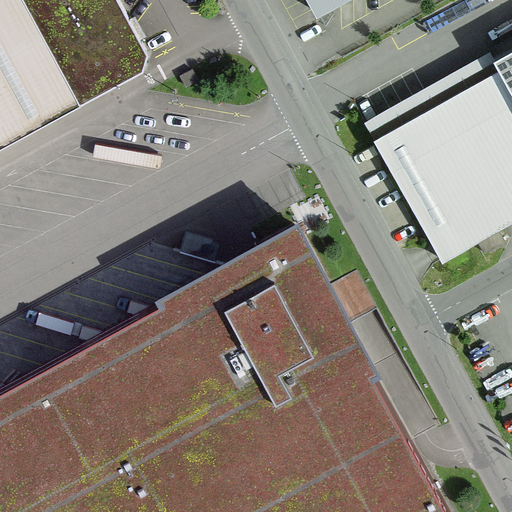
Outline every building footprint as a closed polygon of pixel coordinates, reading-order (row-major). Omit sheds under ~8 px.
[(0,0),(0,146),(141,70),(146,53),(135,34),(117,0),(0,0)] [(308,0),(316,14),(341,0),(308,0)] [(511,217),(511,44),(510,45),(493,55),(500,66),(373,138),(442,258),(511,217)] [(196,80),(190,70),(178,76),(184,87),(196,80)] [(448,511),(372,372),(380,367),(295,213),(250,238),(153,291),(154,294),(0,378),(0,511),(448,511)]
